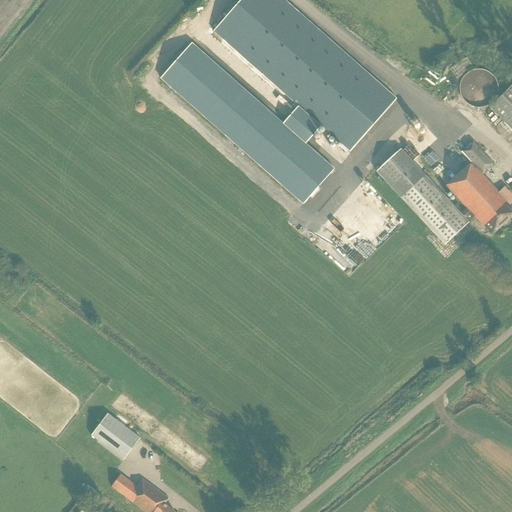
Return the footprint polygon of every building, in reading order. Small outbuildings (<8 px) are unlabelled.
[(397,98),(285,0),(240,0),(213,31),(298,106),(320,126),(349,152),(397,98)] [(281,124),(191,44),(161,79),(303,205),(333,170),(304,144),(320,126),(298,106),(281,124)] [(461,94),(463,99),(466,103),(471,106),(476,108),(482,108),(487,106),(491,103),(495,99),(497,94),(498,89),(497,83),(495,78),(491,74),(487,71),(482,70),(476,70),(471,71),(466,74),(463,78),(461,83),(460,89),(461,94)] [(511,127),(511,93),(508,90),(491,106),(511,127)] [(502,139),(511,149),(511,147),(511,132),(502,139)] [(493,164),(473,142),(462,152),(457,147),(432,170),(470,211),(475,217),(491,234),(511,214),(511,206),(510,205),(511,202),(511,196),(504,188),(499,193),(482,174),(493,164)] [(475,217),(470,211),(463,217),(425,176),(400,149),(376,171),(444,245),(475,217)] [(397,228),(403,223),(363,179),(356,185),(363,193),(365,192),(381,210),(376,214),(383,222),(388,217),(397,228)] [(327,214),(320,222),(350,251),(349,254),(339,251),(331,259),(342,270),(350,272),(357,265),(358,261),(361,258),(362,254),(356,247),(366,250),(371,255),(383,242),(386,234),(372,230),(377,225),(383,231),(385,223),(382,223),(365,206),(359,205),(351,213),(349,221),(340,213),(333,220),(327,214)] [(320,249),(331,241),(320,228),(310,235),(320,249)] [(370,256),(364,267),(371,271),(377,260),(370,256)] [(140,438),(108,415),(93,436),(125,459),(140,438)] [(137,487),(120,475),(112,487),(145,511),(174,511),(164,504),(168,499),(142,480),(137,487)]
